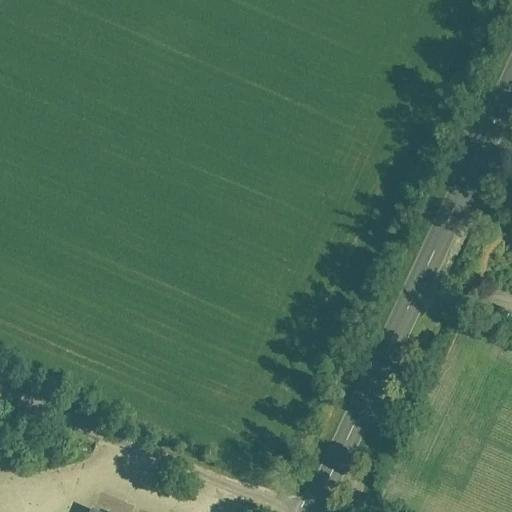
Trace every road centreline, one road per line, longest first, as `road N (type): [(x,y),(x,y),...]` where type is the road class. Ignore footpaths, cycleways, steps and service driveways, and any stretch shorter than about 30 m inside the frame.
road 1 (tertiary): [(317,511),(511,92)]
road 2 (residential): [(290,511),(0,387)]
